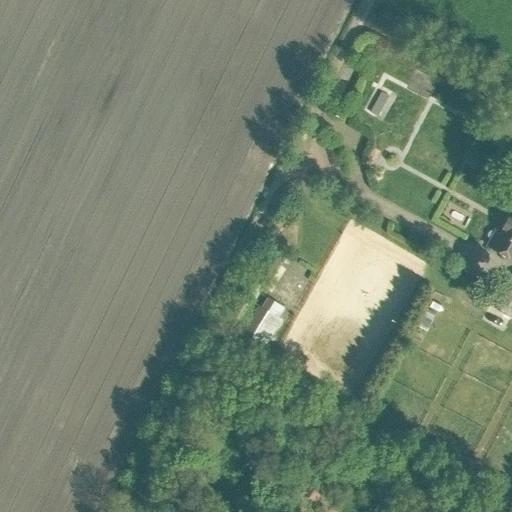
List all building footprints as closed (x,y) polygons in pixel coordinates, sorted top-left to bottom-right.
[(511,129),(511,120),(498,112),(493,120),(511,129)] [(511,130),(491,120),(482,138),(511,153),(511,130)] [(511,171),(511,154),(510,153),(503,167),(511,171)] [(511,198),(508,205),(488,243),(511,256),(511,198)] [(266,289),(285,255),(271,247),(252,281),(266,289)] [(511,318),(511,286),(499,311),(511,318)] [(260,306),(244,333),(266,346),(282,319),(279,317),(283,310),(266,300),(262,307),(260,306)] [(319,487),(311,483),(304,495),(312,500),(319,487)]
